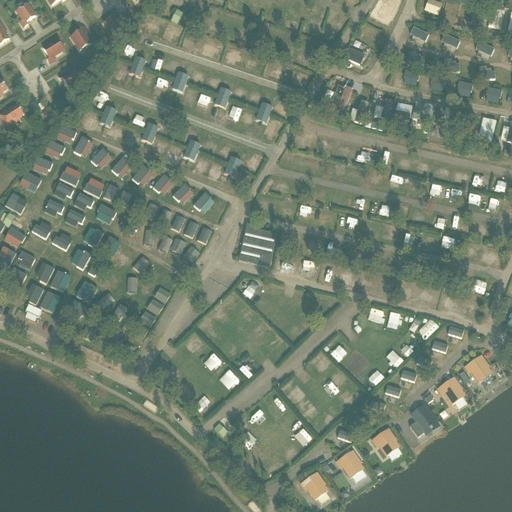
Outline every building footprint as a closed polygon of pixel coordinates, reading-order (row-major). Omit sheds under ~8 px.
[(39,6),(35,1),(31,4),(34,9),(39,6)] [(425,12),(435,16),(439,5),(429,1),(425,12)] [(259,19),(262,6),(255,4),(252,18),(259,19)] [(478,28),(483,8),(472,5),(467,25),(478,28)] [(36,18),(28,6),(17,13),(23,22),(20,24),(24,29),(28,26),(26,24),(36,18)] [(492,9),(487,29),(500,32),(505,13),(492,9)] [(177,11),(171,23),(177,26),(183,15),(177,11)] [(117,14),(113,17),(114,19),(104,25),(113,38),(124,31),(117,21),(120,20),(117,14)] [(218,38),(224,23),(215,19),(209,34),(218,38)] [(0,23),(0,47),(9,41),(6,36),(8,35),(0,23)] [(161,38),(170,42),(177,28),(168,24),(161,38)] [(334,42),(338,28),(329,25),(324,39),(334,42)] [(84,28),(80,31),(81,33),(72,39),(80,52),(91,45),(85,35),(87,34),(84,28)] [(412,29),(408,39),(423,46),(427,35),(412,29)] [(440,47),(455,52),(459,42),(444,36),(440,47)] [(46,61),(50,67),(56,63),(54,60),(64,53),(56,41),(42,50),(48,59),(46,61)] [(215,44),(213,50),(221,53),(223,47),(215,44)] [(477,58),(489,61),(492,49),(480,46),(477,58)] [(235,60),(237,50),(228,48),(225,57),(235,60)] [(364,57),(348,50),(344,60),(360,67),(364,57)] [(155,71),(160,55),(153,53),(148,69),(155,71)] [(425,68),(424,59),(417,59),(417,53),(406,53),(406,68),(425,68)] [(129,75),(140,79),(146,62),(135,59),(129,75)] [(460,72),(460,66),(455,66),(455,60),(442,61),(442,72),(460,72)] [(279,77),(282,69),(288,71),(289,68),(274,62),(269,73),(279,77)] [(122,79),(127,66),(121,64),(116,77),(122,79)] [(171,76),(174,70),(164,66),(162,73),(171,76)] [(59,78),(61,83),(63,81),(69,91),(82,83),(76,72),(66,78),(64,75),(59,78)] [(479,80),(495,81),(496,72),(479,72),(479,80)] [(172,91),(182,95),(188,78),(178,74),(172,91)] [(158,79),(152,92),(161,96),(167,82),(158,79)] [(469,98),(471,85),(458,83),(456,97),(469,98)] [(106,102),(112,93),(103,88),(97,97),(106,102)] [(194,103),(197,93),(188,89),(184,99),(194,103)] [(484,103),(499,105),(501,91),(486,89),(484,103)] [(215,107),(225,110),(231,93),(221,90),(215,107)] [(239,91),(237,100),(245,102),(248,93),(239,91)] [(255,106),(258,95),(252,93),(249,105),(255,106)] [(200,104),(209,106),(211,98),(202,96),(200,104)] [(374,108),(373,119),(389,121),(391,101),(384,101),(383,109),(374,108)] [(360,102),(356,119),(363,121),(368,103),(360,102)] [(397,104),(393,121),(408,124),(412,107),(397,104)] [(417,126),(430,128),(433,107),(420,104),(417,126)] [(256,122),(266,126),(272,109),(262,105),(256,122)] [(11,108),(0,115),(0,117),(9,130),(20,122),(19,120),(24,117),(17,107),(12,110),(11,108)] [(117,112),(106,108),(100,125),(110,129),(117,112)] [(120,118),(129,123),(134,114),(125,109),(120,118)] [(235,121),(236,113),(229,111),(227,119),(235,121)] [(250,122),(252,114),(243,111),(240,120),(250,122)] [(48,112),(43,115),(47,122),(52,119),(48,112)] [(95,116),(85,113),(80,125),(91,129),(95,116)] [(137,118),(135,127),(144,128),(146,119),(137,118)] [(349,121),(342,118),(339,123),(347,126),(349,121)] [(482,119),(478,137),(484,138),(483,142),(490,144),(496,122),(482,119)] [(274,121),(270,130),(279,133),(282,125),(274,121)] [(511,122),(510,122),(508,129),(505,128),(501,143),(511,145),(511,122)] [(159,129),(148,125),(142,142),(152,146),(159,129)] [(55,140),(70,146),(75,134),(61,128),(55,140)] [(80,137),(73,154),(85,159),(93,143),(80,137)] [(301,139),(298,148),(309,151),(312,142),(301,139)] [(204,153),(211,156),(216,143),(209,141),(204,153)] [(43,155),(60,161),(65,148),(48,142),(43,155)] [(201,147),(190,142),(184,159),(194,163),(201,147)] [(163,155),(166,146),(159,143),(156,152),(163,155)] [(164,160),(172,163),(178,149),(170,146),(164,160)] [(224,163),(229,150),(221,147),(216,159),(224,163)] [(100,172),(111,159),(102,150),(90,162),(100,172)] [(308,168),(310,159),(301,156),(299,165),(308,168)] [(47,177),(53,164),(36,158),(30,170),(47,177)] [(121,158),(111,173),(121,179),(131,165),(121,158)] [(195,171),(203,175),(208,162),(200,159),(195,171)] [(241,163),(231,159),(224,175),(235,180),(241,163)] [(253,176),(259,163),(252,160),(246,172),(253,176)] [(325,171),(327,162),(319,161),(317,170),(325,171)] [(211,163),(208,180),(216,182),(219,165),(211,163)] [(74,188),(80,175),(65,168),(59,181),(74,188)] [(353,169),(352,178),(361,179),(363,170),(353,169)] [(434,179),(444,180),(444,169),(435,169),(434,179)] [(132,183),(142,189),(150,177),(139,170),(132,183)] [(23,173),(18,187),(35,194),(41,180),(23,173)] [(163,175),(152,189),(162,197),(173,183),(163,175)] [(245,175),(237,184),(244,190),(252,181),(245,175)] [(387,186),(397,188),(399,178),(389,176),(387,186)] [(481,178),(479,189),(487,190),(488,179),(481,178)] [(98,199),(104,187),(89,179),(83,192),(98,199)] [(404,190),(413,192),(416,182),(407,180),(404,190)] [(57,184),(52,197),(68,203),(73,190),(57,184)] [(182,206),(193,191),(184,184),(172,199),(182,206)] [(426,185),(421,199),(429,202),(434,187),(426,185)] [(109,186),(103,199),(112,202),(117,190),(109,186)] [(451,191),(442,188),(439,197),(448,200),(451,191)] [(126,209),(132,196),(123,192),(117,205),(126,209)] [(456,199),(465,202),(467,195),(458,192),(456,199)] [(89,213),(95,202),(80,194),(74,205),(89,213)] [(10,195),(3,208),(20,216),(26,203),(10,195)] [(203,216),(214,203),(203,195),(193,208),(203,216)] [(476,196),(474,205),(483,207),(485,198),(476,196)] [(141,213),(140,214),(151,221),(157,210),(138,199),(133,208),(141,213)] [(501,202),(492,199),(490,208),(499,210),(501,202)] [(386,218),(388,202),(378,200),(376,216),(386,218)] [(48,201),(43,214),(54,218),(56,213),(62,215),(65,208),(48,201)] [(110,227),(116,213),(100,206),(94,219),(110,227)] [(75,228),(77,224),(82,226),(85,218),(70,211),(64,223),(75,228)] [(166,228),(172,214),(163,211),(157,224),(166,228)] [(422,225),(424,216),(414,213),(412,223),(422,225)] [(434,228),(444,229),(446,215),(436,214),(434,228)] [(9,215),(3,226),(9,230),(16,219),(9,215)] [(170,230),(179,233),(184,220),(175,216),(170,230)] [(44,241),(52,230),(42,223),(38,228),(35,226),(31,232),(44,241)] [(192,239),(197,226),(189,223),(184,235),(192,239)] [(238,262),(269,270),(277,236),(254,231),(255,228),(247,226),(238,262)] [(454,226),(452,232),(462,235),(464,229),(454,226)] [(16,250),(24,237),(11,228),(3,241),(16,250)] [(81,243),(94,250),(103,236),(90,228),(81,243)] [(479,238),(481,230),(474,228),(472,236),(479,238)] [(202,229),(197,241),(205,245),(211,232),(202,229)] [(55,235),(51,246),(67,252),(71,241),(55,235)] [(423,235),(421,246),(432,249),(434,238),(423,235)] [(164,237),(161,245),(168,248),(172,240),(164,237)] [(112,258),(120,245),(109,238),(101,252),(112,258)] [(442,240),(442,249),(454,249),(454,240),(442,240)] [(177,242),(174,249),(181,252),(185,244),(177,241),(177,242)] [(0,250),(0,266),(7,270),(15,255),(2,248),(0,250)] [(187,256),(193,261),(199,254),(192,249),(192,250),(187,256)] [(70,265),(83,271),(89,257),(76,251),(70,265)] [(28,273),(35,260),(22,253),(15,266),(28,273)] [(137,263),(133,268),(140,273),(143,269),(137,263)] [(40,264),(34,280),(47,286),(53,270),(40,264)] [(8,279),(21,286),(27,276),(14,269),(8,279)] [(63,294),(69,277),(56,272),(50,288),(63,294)] [(480,293),(485,277),(481,276),(479,283),(475,281),(472,291),(480,293)] [(75,298),(88,305),(96,290),(83,283),(75,298)] [(27,303),(36,307),(44,291),(35,286),(27,303)] [(247,286),(241,293),(248,299),(254,293),(247,286)] [(171,297),(163,292),(158,301),(165,305),(171,297)] [(53,315),(59,298),(45,293),(39,309),(53,315)] [(256,309),(262,314),(268,307),(261,302),(256,309)] [(156,304),(151,312),(158,317),(163,308),(156,304)] [(380,324),(383,313),(370,309),(367,320),(380,324)] [(278,331),(287,319),(280,313),(270,325),(278,331)] [(395,331),(399,316),(390,313),(386,328),(395,331)] [(149,316),(143,325),(150,329),(156,321),(149,316)] [(257,338),(268,328),(261,320),(250,331),(257,338)] [(136,336),(143,341),(148,332),(141,328),(136,336)] [(95,335),(85,331),(82,339),(91,343),(95,335)] [(459,335),(444,331),(442,340),(457,343),(459,335)] [(104,349),(107,341),(98,337),(94,345),(104,349)] [(406,338),(399,345),(409,356),(417,349),(406,338)] [(111,343),(107,351),(116,356),(120,347),(111,343)] [(269,355),(274,360),(286,349),(281,343),(269,355)] [(330,357),(338,364),(349,350),(340,343),(330,357)] [(442,349),(428,346),(425,355),(440,358),(442,349)] [(129,361),(132,353),(123,349),(119,357),(129,361)] [(379,359),(390,374),(399,366),(387,352),(379,359)] [(465,369),(469,375),(472,373),(480,384),(491,376),(487,370),(488,369),(481,358),(465,369)] [(249,360),(240,369),(248,378),(258,369),(249,360)] [(426,365),(411,361),(409,370),(424,373),(426,365)] [(164,380),(171,386),(178,378),(171,371),(164,380)] [(332,379),(334,383),(342,378),(339,374),(332,379)] [(462,381),(462,382),(467,378),(464,374),(459,377),(462,381)] [(373,375),(363,384),(370,391),(380,382),(373,375)] [(410,379),(395,376),(393,385),(408,388),(410,379)] [(438,391),(442,397),(445,395),(453,406),(464,398),(460,392),(461,391),(454,380),(438,391)] [(181,395),(185,399),(192,394),(188,389),(181,395)] [(393,395),(379,391),(377,400),(391,403),(393,395)] [(294,407),(302,400),(294,392),(287,399),(294,407)] [(348,392),(341,399),(351,410),(359,404),(348,392)] [(429,397),(424,400),(428,405),(433,402),(429,397)] [(202,416),(212,406),(206,400),(196,410),(202,416)] [(314,404),(301,414),(307,422),(320,412),(314,404)] [(378,410),(363,406),(361,415),(376,418),(378,410)] [(424,436),(424,437),(439,426),(425,407),(410,418),(415,425),(409,429),(418,440),(424,436)] [(291,429),(298,422),(292,415),(284,423),(291,429)] [(362,425),(348,421),(346,430),(360,433),(362,425)] [(228,434),(219,426),(214,431),(223,440),(228,434)] [(388,431),(372,442),(376,448),(379,446),(387,458),(398,450),(394,443),(396,442),(388,431)] [(347,439),(332,435),(330,444),(345,447),(347,439)] [(290,462),(295,459),(288,448),(283,450),(290,462)] [(353,453),(337,464),(341,470),(344,468),(351,480),(363,472),(358,465),(360,464),(353,453)] [(366,462),(370,459),(366,453),(362,456),(366,462)] [(322,470),(325,475),(330,471),(327,466),(322,470)] [(305,492),(308,490),(316,502),(327,494),(323,487),(324,486),(317,475),(301,486),(305,492)]
